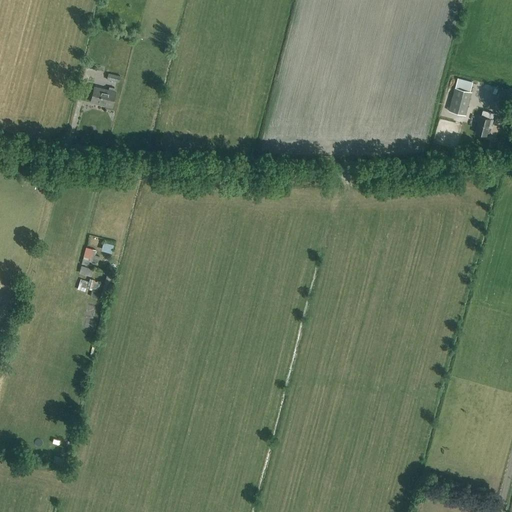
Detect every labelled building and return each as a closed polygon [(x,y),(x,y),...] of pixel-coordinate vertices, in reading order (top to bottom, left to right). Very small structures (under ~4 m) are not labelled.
[(107,79),(119,82),(120,75),(108,72),(107,79)] [(471,92),(473,82),(458,78),(455,88),(454,87),(448,111),(465,115),(471,92)] [(112,107),(115,92),(94,87),(90,102),(112,107)] [(511,95),(505,93),(505,91),(494,88),(493,92),(486,90),(484,96),(497,99),(511,103),(511,95)] [(489,119),(491,112),(482,110),(481,117),(479,116),(475,133),(486,135),(488,126),(491,127),(492,120),(489,119)] [(34,188),(48,190),(49,182),(36,179),(34,188)] [(102,248),(112,251),(114,244),(103,241),(102,248)] [(86,247),(81,263),(88,265),(89,261),(92,262),(93,261),(98,262),(100,256),(95,255),(96,250),(86,247)] [(91,276),(93,268),(81,265),(79,273),(91,276)] [(90,278),(87,288),(92,290),(97,291),(100,282),(94,281),(95,280),(90,278)] [(87,282),(80,279),(76,289),(84,292),(87,282)] [(92,290),(90,296),(98,299),(100,292),(97,291),(92,290)]
